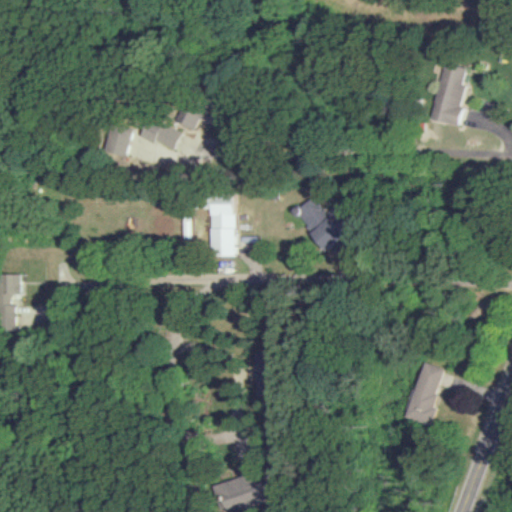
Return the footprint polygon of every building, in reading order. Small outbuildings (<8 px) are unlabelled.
[(464,126),(467,110),(463,109),(468,85),(465,85),(468,69),(445,64),(433,120),(464,126)] [(182,151),(190,133),(156,119),(149,137),(182,151)] [(116,152),(133,157),(141,132),(124,126),(116,152)] [(332,251),(337,251),(338,260),(351,259),(356,255),(350,255),(342,245),(356,234),(356,229),(344,215),(333,216),(319,198),(307,207),(301,208),(301,213),(332,251)] [(243,257),(242,204),(218,204),(219,257),(243,257)] [(453,369),(432,362),(414,418),(439,426),(445,409),(440,407),(453,369)] [(214,483),(224,511),(267,497),(255,463),(249,465),(250,471),(214,483)]
